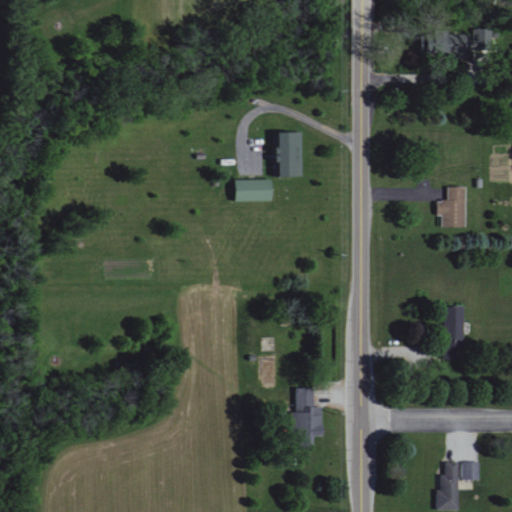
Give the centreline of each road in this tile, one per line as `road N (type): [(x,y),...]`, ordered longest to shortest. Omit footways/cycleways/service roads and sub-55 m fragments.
road 1 (secondary): [(362,511),(365,0)]
road 2 (residential): [(362,415),(511,415)]
